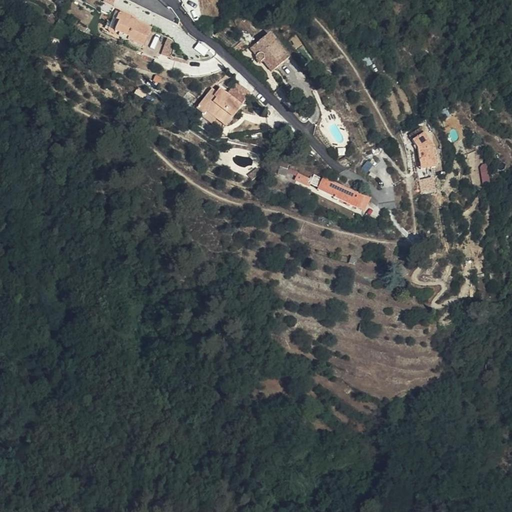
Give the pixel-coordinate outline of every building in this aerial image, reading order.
[(135,17),(119,10),(114,21),(120,24),(115,33),(145,46),(153,28),(134,20),(135,17)] [(290,57),(271,33),(252,48),(257,55),(256,59),(258,60),(260,61),(264,59),(273,69),(290,57)] [(169,36),(163,55),(172,58),(175,50),(175,47),(175,45),(174,42),(173,40),(171,38),(169,36)] [(369,65),(373,62),(369,55),(364,58),(369,65)] [(197,109),(205,115),(208,112),(228,128),(244,107),(221,90),(218,94),(215,97),(210,93),(197,109)] [(208,112),(205,115),(203,118),(224,133),(228,128),(208,112)] [(421,149),(421,161),(435,161),(435,146),(423,132),(413,140),(421,149)] [(259,168),(249,176),(253,181),(263,173),(259,168)] [(359,202),(362,196),(324,177),(319,188),(347,201),(349,197),(359,202)] [(367,210),(372,200),(362,196),(359,202),(357,206),(367,210)] [(347,201),(357,206),(359,202),(349,197),(347,201)]
